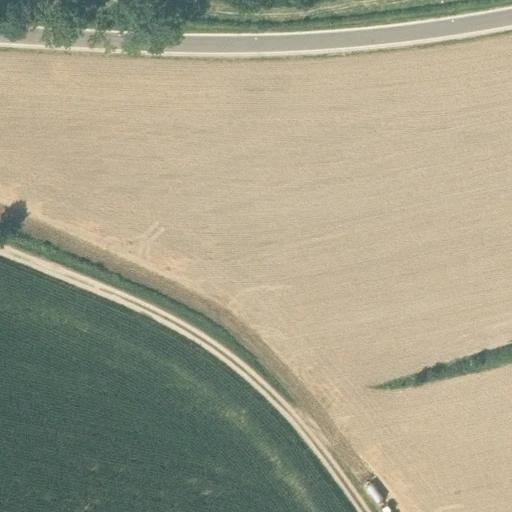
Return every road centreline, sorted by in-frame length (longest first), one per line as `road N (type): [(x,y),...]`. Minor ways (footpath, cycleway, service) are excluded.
road 1 (unclassified): [(0,36),(283,43),(511,17)]
road 2 (track): [(0,250),(165,319),(228,358),(275,403),(360,511)]
